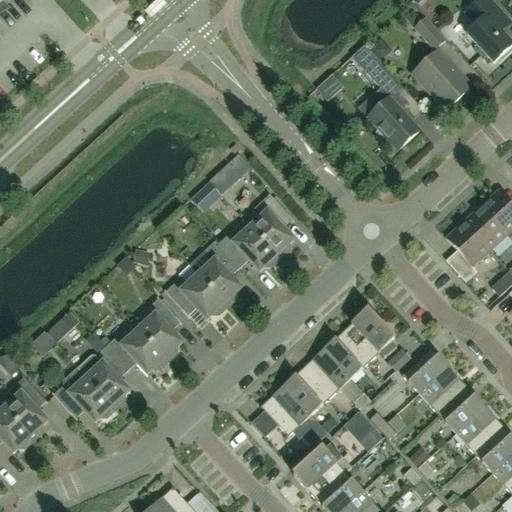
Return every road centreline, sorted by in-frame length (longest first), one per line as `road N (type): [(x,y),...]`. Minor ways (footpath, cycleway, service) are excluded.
road 1 (residential): [(181,416),(373,238)]
road 2 (residential): [(373,238),(226,75)]
road 3 (secondary): [(0,161),(156,16)]
road 4 (residential): [(511,383),(505,361),(452,322),(373,238)]
road 5 (residential): [(373,238),(511,118)]
road 6 (residential): [(30,511),(48,494),(143,453),(181,416)]
road 7 (residential): [(271,511),(181,416)]
